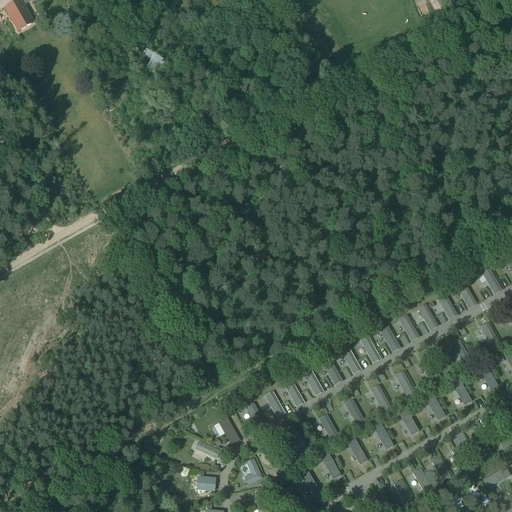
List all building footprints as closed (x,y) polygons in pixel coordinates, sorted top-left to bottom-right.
[(20,1),(4,9),(17,33),(33,24),(20,1)] [(168,76),(171,68),(149,60),(146,68),(168,76)] [(501,291),(488,270),(480,274),(481,275),(485,283),(493,296),(501,291)] [(476,306),(464,284),(455,288),(455,289),(468,311),(476,306)] [(457,317),(444,295),(436,299),(448,322),(457,317)] [(425,306),(417,310),(417,311),(429,333),(438,328),(425,306)] [(406,316),(398,321),(410,343),(419,339),(406,316)] [(480,329),(479,329),(491,351),(491,352),(500,347),(488,324),(480,329)] [(387,327),(379,332),(379,333),(391,354),(400,350),(387,327)] [(368,338),(359,343),(359,344),(372,366),(380,361),(368,338)] [(451,346),(450,346),(462,367),(463,368),(471,363),(458,341),(451,346)] [(348,349),(340,354),(340,355),(352,377),(361,372),(348,349)] [(511,354),(510,352),(502,356),(504,359),(511,373),(511,354)] [(421,363),(420,363),(432,385),(433,385),(441,380),(429,358),(428,359),(421,363)] [(330,360),(321,365),(321,366),(333,387),(342,382),(330,360)] [(485,366),(477,370),(490,393),(498,388),(485,366)] [(311,371),(302,376),(315,398),(323,393),(311,371)] [(395,377),(394,377),(406,399),(406,400),(415,395),(402,373),(395,377)] [(459,381),(450,386),(463,408),(471,403),(459,381)] [(291,382),(283,387),(283,388),(294,407),(295,409),(304,404),(291,382)] [(370,391),(369,391),(381,413),(382,414),(390,409),(378,386),(370,391)] [(272,393),(264,398),(274,416),(276,420),(285,415),(272,393)] [(432,396),(424,400),(426,403),(437,423),(445,418),(433,398),(432,396)] [(344,405),(343,406),(356,427),(356,428),(357,428),(364,423),(352,401),(344,405)] [(252,405),(245,409),(257,431),(265,426),(253,404),(252,405)] [(406,411),(398,416),(410,438),(419,433),(406,411)] [(318,420),(317,421),(330,442),(330,443),(334,441),(339,438),(326,416),(318,420)] [(225,420),(217,424),(224,436),(228,444),(229,445),(230,447),(240,442),(238,440),(227,419),(225,420)] [(380,425),(373,430),(385,452),(393,448),(380,425)] [(296,432),(288,437),(298,453),(301,458),(309,453),(296,432)] [(473,439),(482,455),(485,460),(493,455),(481,435),(473,439)] [(511,436),(498,445),(503,453),(511,448),(511,436)] [(354,440),(346,445),(348,448),(359,467),(366,463),(367,463),(354,440)] [(197,443),(193,451),(215,461),(216,460),(220,453),(198,442),(197,443)] [(451,452),(450,452),(460,469),(462,473),(471,468),(460,449),(459,447),(451,452)] [(265,452),(264,452),(264,453),(272,465),(275,471),(276,473),(285,468),(273,448),(271,448),(265,452)] [(328,455),(320,459),(322,463),(332,482),(339,478),(340,477),(328,455)] [(431,464),(430,464),(440,480),(442,484),(451,479),(439,459),(431,464)] [(244,479),(243,479),(247,487),(262,480),(254,462),(253,460),(252,460),(245,464),(250,476),(244,479)] [(412,474),(411,475),(421,492),(423,495),(429,492),(432,490),(424,477),(420,470),(412,474)] [(505,471),(483,483),(487,491),(498,485),(497,485),(508,479),(504,472),(505,471)] [(308,473),(300,478),(302,482),(313,500),(318,497),(321,496),(308,473)] [(197,478),(195,492),(206,493),(210,493),(211,493),(214,494),(215,479),(197,478)] [(393,485),(392,486),(402,502),(404,506),(413,501),(401,481),(393,485)] [(484,501),(488,492),(477,487),(473,495),(484,501)] [(290,488),(281,493),(283,496),(291,511),(297,511),(300,511),(301,510),(290,488)] [(267,511),(263,491),(253,493),(253,494),(257,511),(267,511)] [(374,496),(373,497),(381,511),(392,511),(382,492),(374,496)]
